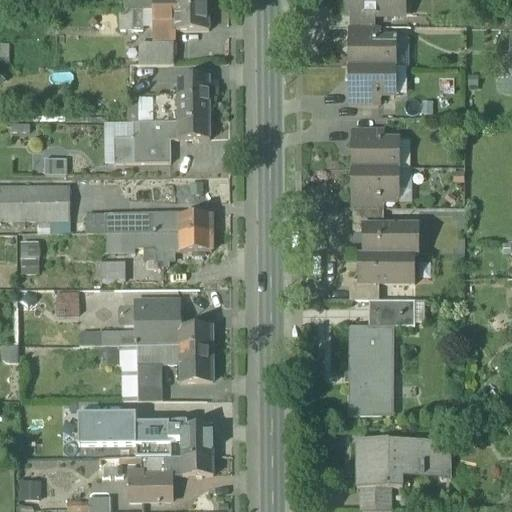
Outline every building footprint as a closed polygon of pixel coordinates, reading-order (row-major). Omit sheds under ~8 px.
[(125,0),(125,11),(125,12),(132,12),(154,12),(174,11),(173,10),(173,0),(125,0)] [(208,10),(207,0),(173,0),(173,10),(208,10)] [(402,0),(348,0),(349,17),(375,17),(396,17),(396,2),(402,2),(402,0)] [(208,10),(173,10),(174,11),(174,33),(208,33),(208,10)] [(125,12),(125,11),(120,11),(120,33),(132,33),(132,12),(125,12)] [(174,33),(174,11),(154,12),(154,29),(155,39),(174,39),(174,33)] [(154,29),(154,12),(132,12),(132,33),(142,33),(142,29),(154,29)] [(375,17),(350,17),(350,29),(351,29),(375,29),(375,17)] [(375,29),(351,29),(351,41),(379,41),(379,29),(375,29)] [(351,41),(350,41),(350,69),(395,69),(395,41),(379,41),(351,41)] [(174,45),(139,45),(139,67),(173,67),(174,45)] [(395,69),(350,69),(349,97),(350,97),(351,97),(378,97),(394,97),(395,69)] [(210,123),(209,79),(177,79),(177,98),(177,124),(178,124),(178,123),(209,123),(210,123)] [(351,97),(350,97),(350,109),(378,109),(378,97),(351,97)] [(177,98),(153,98),(153,124),(177,124),(177,98)] [(139,106),(129,107),(128,125),(133,125),(139,124),(139,106)] [(178,123),(178,124),(178,142),(210,142),(209,123),(178,123)] [(139,124),(133,125),(134,141),(134,149),(134,166),(170,165),(170,142),(178,142),(178,124),(177,124),(153,124),(139,124)] [(382,132),(354,131),(354,144),(382,144),(382,132)] [(44,133),(25,134),(25,144),(44,144),(44,133)] [(134,166),(134,141),(116,141),(116,166),(134,166)] [(354,144),(353,144),(353,172),(397,172),(398,144),(390,144),(382,144),(354,144)] [(75,172),(58,172),(58,186),(75,186),(75,172)] [(397,172),(353,172),(353,199),(381,199),(397,199),(397,172)] [(69,191),(0,191),(0,223),(69,223),(69,191)] [(381,199),(353,199),(353,211),(381,212),(381,199)] [(353,211),(352,212),(352,232),(363,233),(363,229),(383,229),(383,212),(381,212),(353,211)] [(180,217),(120,218),(120,236),(134,236),(179,236),(180,217)] [(210,217),(180,217),(179,236),(210,235),(210,217)] [(120,236),(120,218),(106,218),(106,236),(120,236)] [(383,229),(363,229),(363,233),(363,258),(408,258),(412,258),(413,229),(383,229)] [(210,254),(210,235),(179,236),(179,254),(191,254),(192,259),(201,258),(201,254),(210,254)] [(134,236),(120,236),(106,236),(106,255),(135,255),(135,250),(134,236)] [(179,254),(179,236),(134,236),(135,250),(159,249),(157,253),(157,264),(163,264),(163,269),(169,268),(169,263),(172,263),(172,254),(179,254)] [(20,243),(21,276),(41,275),(40,242),(20,243)] [(363,258),(359,258),(359,283),(359,287),(379,287),(408,287),(408,258),(363,258)] [(123,285),(123,264),(101,265),(101,285),(123,285)] [(379,287),(359,287),(359,283),(349,282),(349,304),(369,304),(379,304),(379,287)] [(78,295),(56,296),(57,317),(79,317),(78,295)] [(178,304),(137,305),(137,334),(137,348),(181,347),(181,329),(178,329),(178,334),(172,334),(172,322),(178,321),(178,304)] [(379,304),(369,304),(369,329),(393,330),(414,330),(414,304),(379,304)] [(211,329),(181,329),(181,347),(211,347),(211,329)] [(369,329),(349,329),(348,419),(382,419),(382,375),(393,375),(393,330),(369,329)] [(137,334),(104,334),(104,348),(120,348),(137,348),(137,334)] [(181,347),(137,348),(137,390),(162,390),(161,366),(180,366),(181,366),(181,347)] [(212,384),(211,347),(181,347),(181,366),(180,366),(180,384),(212,384)] [(104,348),(80,348),(80,356),(67,356),(67,371),(81,371),(81,367),(120,367),(120,348),(104,348)] [(162,390),(137,390),(137,404),(162,404),(162,390)] [(136,416),(78,417),(79,448),(136,447),(136,425),(136,416)] [(168,425),(136,425),(136,447),(170,447),(171,443),(168,443),(168,425)] [(187,425),(168,425),(168,443),(171,443),(181,443),(181,460),(213,459),(212,429),(187,430),(187,425)] [(440,444),(359,444),(359,491),(391,491),(402,490),(402,468),(421,467),(421,478),(440,478),(440,444)] [(170,447),(136,447),(136,459),(170,459),(170,447)] [(213,459),(181,460),(181,478),(213,478),(213,459)] [(181,460),(141,460),(141,473),(128,473),(128,489),(142,489),(142,504),(170,504),(170,478),(181,478),(181,460)] [(391,511),(391,491),(359,491),(359,511),(391,511)] [(109,511),(110,500),(90,501),(89,511),(109,511)]
